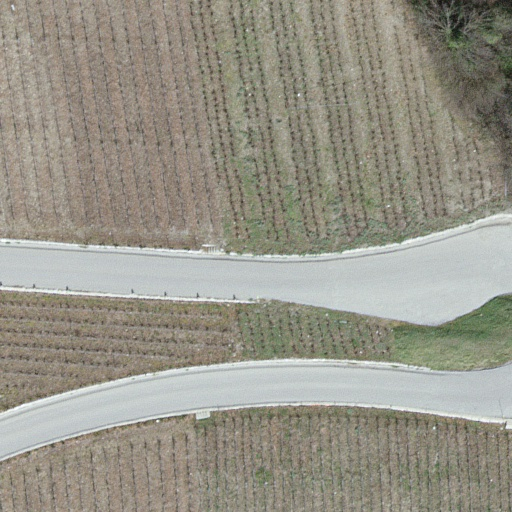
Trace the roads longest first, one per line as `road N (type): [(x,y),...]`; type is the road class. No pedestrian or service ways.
road 1 (unclassified): [(511,366),(482,391),(228,379),(69,406),(0,430)]
road 2 (unclassified): [(0,269),(358,274),(455,258),(511,267)]
